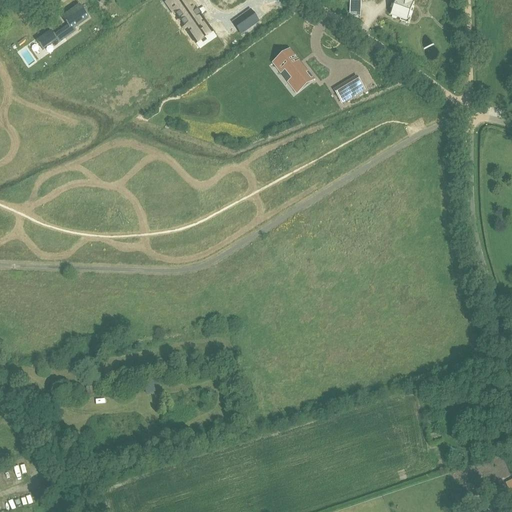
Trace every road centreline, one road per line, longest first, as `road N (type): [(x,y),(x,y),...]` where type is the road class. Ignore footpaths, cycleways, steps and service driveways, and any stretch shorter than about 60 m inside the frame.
road 1 (unclassified): [(511,357),(474,232),(469,111)]
road 2 (unclassified): [(469,111),(309,0)]
road 3 (track): [(128,411),(80,414),(31,380),(0,375)]
